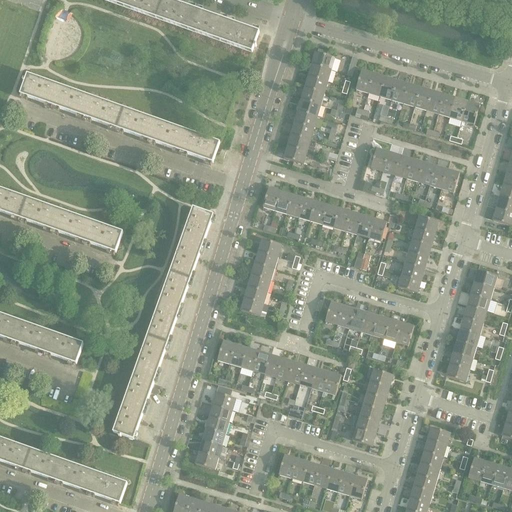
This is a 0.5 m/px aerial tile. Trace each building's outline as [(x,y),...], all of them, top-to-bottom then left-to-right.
[(163,0),(127,0),(125,8),(157,19),(163,0)] [(196,11),(165,0),(163,0),(157,19),(189,31),(196,11)] [(227,22),(196,11),(189,31),(220,42),(227,22)] [(260,33),(227,22),(220,42),(252,53),(260,33)] [(316,54),(312,66),(332,72),(336,59),(316,54)] [(312,66),(309,78),(328,84),(332,72),(312,66)] [(356,91),(369,95),(374,75),(362,72),(356,91)] [(387,79),(374,75),(369,95),(381,98),(387,79)] [(21,96),(53,107),(60,87),(28,76),(21,96)] [(309,78),(305,89),(325,95),(328,84),(309,78)] [(398,82),(387,79),(381,98),(392,102),(398,82)] [(410,86),(398,82),(392,102),(404,105),(410,86)] [(421,89),(410,86),(404,105),(415,109),(421,89)] [(93,99),(60,87),(53,107),(86,119),(93,99)] [(305,89),(302,101),(321,107),(325,95),(305,89)] [(433,92),(421,89),(415,109),(427,112),(433,92)] [(445,96),(433,92),(427,112),(439,116),(445,96)] [(456,99),(445,96),(439,116),(450,119),(456,99)] [(124,110),(93,99),(86,119),(117,130),(124,110)] [(462,123),(468,103),(456,99),(450,119),(462,123)] [(302,101),(298,113),(318,119),(321,107),(302,101)] [(480,107),(468,103),(462,123),(474,126),(480,107)] [(124,110),(117,130),(150,142),(157,122),(124,110)] [(298,113),(295,124),(315,130),(318,119),(298,113)] [(189,133),(157,122),(150,142),(182,153),(189,133)] [(295,124),(291,136),(311,142),(315,130),(295,124)] [(220,144),(189,133),(182,153),(213,164),(220,144)] [(291,136),(288,148),(308,154),(311,142),(291,136)] [(304,166),(308,154),(288,148),(284,160),(304,166)] [(371,170),(383,173),(389,154),(377,150),(371,170)] [(401,157),(389,154),(383,173),(396,177),(401,157)] [(413,161),(401,157),(396,177),(407,180),(413,161)] [(425,164),(413,161),(407,180),(419,184),(425,164)] [(436,167),(425,164),(419,184),(430,187),(436,167)] [(448,171),(436,167),(430,187),(442,191),(448,171)] [(460,175),(448,171),(442,191),(454,194),(460,175)] [(369,191),(371,185),(362,182),(359,190),(368,193),(369,191)] [(511,188),(504,186),(500,198),(511,201),(511,188)] [(264,209),(276,212),(282,193),(270,189),(264,209)] [(27,200),(0,190),(0,212),(20,220),(27,200)] [(293,196),(282,193),(276,212),(288,216),(293,196)] [(305,200),(293,196),(288,216),(299,219),(305,200)] [(511,201),(500,198),(497,210),(511,214),(511,201)] [(60,211),(27,200),(20,220),(52,231),(60,211)] [(317,203),(305,200),(299,219),(311,223),(317,203)] [(329,206),(317,203),(311,223),(323,226),(329,206)] [(340,210),(329,206),(323,226),(334,230),(340,210)] [(194,209),(183,241),(203,248),(214,217),(194,209)] [(351,213),(340,210),(334,230),(346,233),(351,213)] [(511,227),(511,214),(497,210),(493,222),(511,227)] [(92,223),(60,211),(52,231),(85,243),(92,223)] [(363,217),(351,213),(346,233),(358,236),(363,217)] [(375,220),(363,217),(358,236),(369,240),(375,220)] [(420,218),(416,230),(436,236),(439,224),(420,218)] [(387,224),(375,220),(369,240),(382,244),(387,224)] [(123,234),(92,223),(85,243),(116,254),(123,234)] [(436,236),(416,230),(413,241),(432,247),(436,236)] [(203,248),(183,241),(171,274),(191,281),(203,248)] [(262,241),(259,253),(279,259),(282,247),(262,241)] [(432,247),(413,241),(409,253),(429,259),(432,247)] [(275,271),(279,259),(259,253),(255,265),(275,271)] [(429,259),(409,253),(406,265),(425,270),(429,259)] [(359,254),(354,268),(360,270),(363,260),(365,256),(359,254)] [(363,260),(360,270),(366,272),(371,257),(365,256),(363,260)] [(255,265),(252,277),(272,282),(275,271),(255,265)] [(425,270),(406,265),(402,276),(422,282),(425,270)] [(478,272),(475,284),(494,289),(498,278),(478,272)] [(171,274),(160,306),(180,313),(191,281),(171,274)] [(422,282),(402,276),(399,289),(418,295),(422,282)] [(252,277),(248,288),(268,294),(272,282),(252,277)] [(494,289),(475,284),(471,296),(491,302),(494,289)] [(248,288),(245,300),(265,306),(268,294),(248,288)] [(491,302),(471,296),(468,307),(487,313),(491,302)] [(261,318),(265,306),(245,300),(241,312),(261,318)] [(326,323),(338,327),(344,307),(332,303),(326,323)] [(180,313),(160,306),(148,337),(168,345),(180,313)] [(356,310),(344,307),(338,327),(350,330),(356,310)] [(487,313),(468,307),(464,319),(484,325),(487,313)] [(367,314),(356,310),(350,330),(361,334),(367,314)] [(379,317),(367,314),(361,334),(373,337),(379,317)] [(20,323),(0,315),(0,337),(13,342),(20,323)] [(391,321),(379,317),(373,337),(385,341),(391,321)] [(464,319),(461,331),(480,337),(484,325),(464,319)] [(403,324),(391,321),(385,341),(397,344),(403,324)] [(52,334),(20,323),(13,342),(45,354),(52,334)] [(415,328),(403,324),(397,344),(409,348),(415,328)] [(461,331),(457,343),(477,348),(480,337),(461,331)] [(84,345),(52,334),(45,354),(77,365),(84,345)] [(168,345),(148,337),(137,370),(157,377),(168,345)] [(218,362),(230,366),(236,346),(224,342),(218,362)] [(457,343),(454,354),(473,360),(477,348),(457,343)] [(248,349),(236,346),(230,366),(242,369),(248,349)] [(260,353),(248,349),(242,369),(254,373),(260,353)] [(271,356),(260,353),(254,373),(265,376),(271,356)] [(454,354),(450,366),(470,372),(473,360),(454,354)] [(283,360),(271,356),(265,376),(277,379),(283,360)] [(295,363),(283,360),(277,379),(289,383),(295,363)] [(306,367),(295,363),(289,383),(301,386),(306,367)] [(466,384),(470,372),(450,366),(447,378),(466,384)] [(318,370),(306,367),(301,386),(312,390),(318,370)] [(157,377),(137,370),(126,402),(146,409),(157,377)] [(330,374),(318,370),(312,390),(324,393),(330,374)] [(374,371),(371,383),(390,389),(394,377),(374,371)] [(342,377),(330,374),(324,393),(336,397),(342,377)] [(390,389),(371,383),(367,395),(387,400),(390,389)] [(217,394),(213,406),(233,412),(237,400),(217,394)] [(387,400),(367,395),(364,406),(384,412),(387,400)] [(146,409),(126,402),(114,434),(134,441),(146,409)] [(233,412),(213,406),(210,418),(230,424),(233,412)] [(384,412),(364,406),(360,418),(380,424),(384,412)] [(230,424),(210,418),(206,430),(226,436),(230,424)] [(380,424),(360,418),(357,430),(377,436),(380,424)] [(511,426),(506,425),(502,437),(511,440),(511,426)] [(432,429),(428,441),(448,447),(451,435),(432,429)] [(226,436),(206,430),(203,441),(223,447),(226,436)] [(377,436),(357,430),(353,442),(373,448),(377,436)] [(32,451),(0,439),(0,462),(25,471),(32,451)] [(223,447),(203,441),(199,454),(219,459),(223,447)] [(428,441),(425,453),(444,459),(448,447),(428,441)] [(64,462),(32,451),(25,471),(57,482),(64,462)] [(425,453),(421,464),(441,470),(444,459),(425,453)] [(219,459),(199,454),(196,465),(216,471),(219,459)] [(279,476),(292,480),(297,460),(285,456),(279,476)] [(310,464),(297,460),(292,480),(304,484),(310,464)] [(469,479),(481,483),(487,463),(475,460),(469,479)] [(96,474),(64,462),(57,482),(89,494),(96,474)] [(499,467),(487,463),(481,483),(493,486),(499,467)] [(321,467),(310,464),(304,484),(315,487),(321,467)] [(421,464),(418,476),(437,482),(441,470),(421,464)] [(333,471),(321,467),(315,487),(327,490),(333,471)] [(511,470),(499,467),(493,486),(505,490),(511,470)] [(344,474),(333,471),(327,490),(338,494),(344,474)] [(128,485),(96,474),(89,494),(121,505),(128,485)] [(356,478),(344,474),(338,494),(351,497),(356,478)] [(434,494),(437,482),(418,476),(414,488),(434,494)] [(368,481),(356,478),(351,497),(362,501),(368,481)] [(414,488),(411,500),(430,506),(434,494),(414,488)] [(174,511),(188,511),(192,500),(180,496),(174,511)] [(200,511),(203,503),(192,500),(188,511),(200,511)] [(411,500),(407,511),(409,511),(428,511),(430,506),(411,500)] [(213,511),(215,507),(203,503),(200,511),(213,511)]
